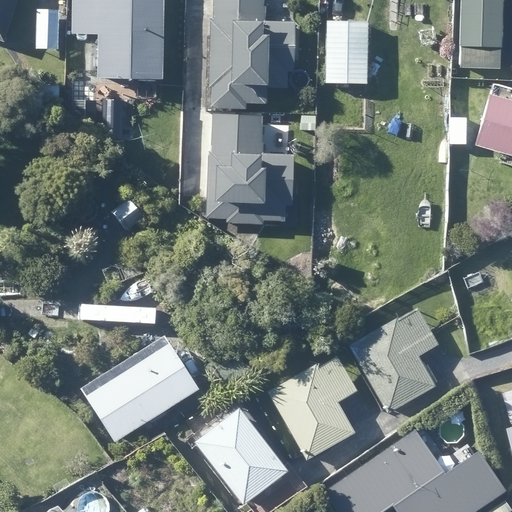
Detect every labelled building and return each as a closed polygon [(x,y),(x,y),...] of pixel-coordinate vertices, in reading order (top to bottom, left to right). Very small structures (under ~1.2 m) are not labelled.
[(0,0),(0,39),(2,40),(15,0),(14,0),(0,0)] [(163,0),(71,0),(71,32),(86,33),(98,33),(97,76),(134,77),(163,78),(163,0)] [(262,0),(261,0),(213,0),(212,17),(210,17),(207,87),(210,87),(209,106),(244,107),(245,101),(266,101),(266,85),(286,86),(287,69),(293,69),(293,59),(294,20),(291,20),(263,20),(264,5),(261,5),(262,0)] [(458,0),(459,67),(499,67),(500,45),(503,45),(502,0),(504,0),(458,0)] [(56,9),(40,9),(36,9),(35,40),(35,47),(57,48),(59,9),(56,9)] [(367,81),(368,20),(325,19),(323,81),(367,81)] [(420,85),(420,67),(406,66),(406,68),(394,68),(393,84),(420,85)] [(40,105),(59,105),(58,83),(39,83),(40,89),(40,101),(40,105)] [(511,102),(490,97),(475,148),(511,158),(511,102)] [(71,122),(87,122),(87,107),(71,107),(71,122)] [(260,140),(261,124),(261,114),(212,112),(210,149),(207,149),(205,196),(204,216),(226,217),(226,222),(262,223),(262,219),(279,220),(283,220),(284,203),(292,203),(292,195),(294,153),(288,153),(285,152),(285,150),(270,150),(269,153),(262,153),(262,143),(265,143),(265,140),(260,140)] [(467,119),(450,119),(449,146),(467,147),(467,119)] [(145,219),(130,200),(113,214),(127,232),(145,219)] [(417,355),(437,343),(416,306),(348,344),(386,412),(434,385),(417,355)] [(195,344),(189,347),(178,355),(164,334),(136,351),(81,387),(114,439),(149,417),(193,390),(197,387),(194,382),(209,372),(221,392),(252,372),(235,345),(207,363),(195,344)] [(337,402),(356,390),(337,356),(319,365),(317,362),(267,390),(303,453),(305,458),(353,430),(337,402)] [(305,484),(289,462),(239,397),(185,438),(241,511),(244,511),(250,508),(253,511),(269,511),(302,486),(305,484)] [(442,476),(416,434),(326,491),(339,511),(382,511),(393,506),(397,511),(474,511),(504,494),(478,453),(442,476)] [(57,511),(55,508),(46,499),(35,510),(36,511),(57,511)]
